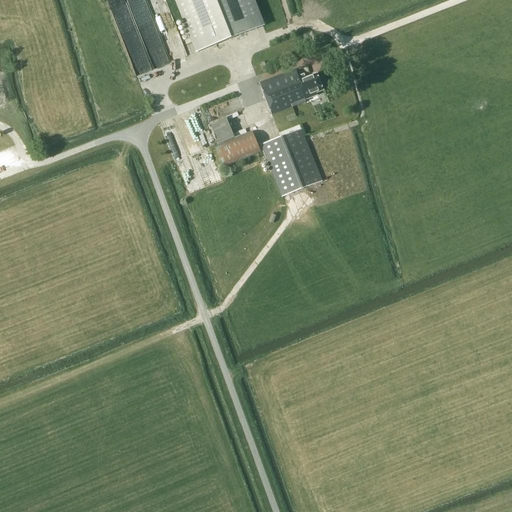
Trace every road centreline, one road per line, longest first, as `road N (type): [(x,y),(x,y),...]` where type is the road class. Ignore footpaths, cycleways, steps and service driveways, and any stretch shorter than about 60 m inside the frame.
road 1 (unclassified): [(281,511),(136,131),(43,166)]
road 2 (track): [(215,99),(454,0)]
road 3 (track): [(205,319),(0,402)]
